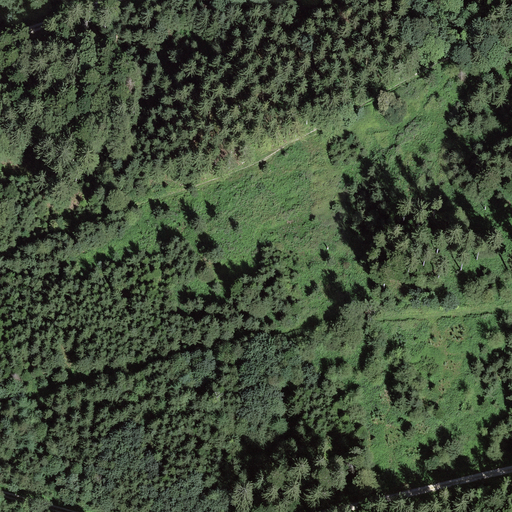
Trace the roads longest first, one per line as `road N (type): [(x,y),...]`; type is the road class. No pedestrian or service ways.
road 1 (track): [(336,511),(511,471)]
road 2 (track): [(0,45),(123,0)]
